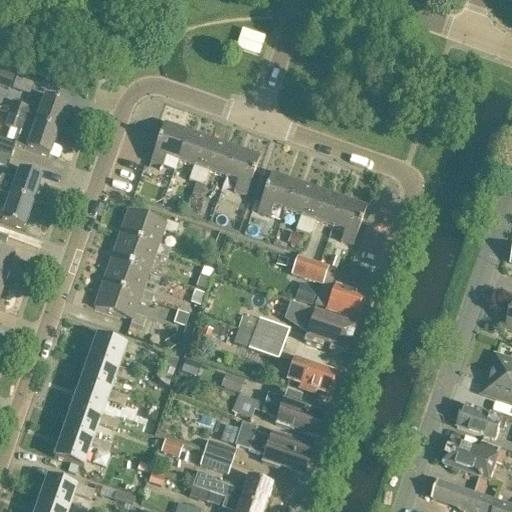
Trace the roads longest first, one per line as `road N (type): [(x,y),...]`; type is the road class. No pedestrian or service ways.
road 1 (residential): [(305,511),(410,201),(402,178),(257,128)]
road 2 (residential): [(0,444),(122,106),(134,92)]
road 3 (residential): [(402,511),(511,192)]
road 4 (residential): [(257,128),(298,0)]
road 5 (residential): [(257,128),(154,90),(134,92)]
